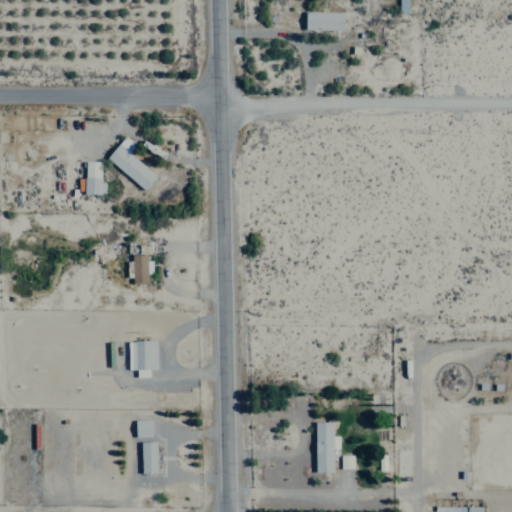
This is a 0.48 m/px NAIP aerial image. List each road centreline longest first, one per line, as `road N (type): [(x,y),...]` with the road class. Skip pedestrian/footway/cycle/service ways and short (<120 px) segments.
road 1 (tertiary): [(234,511),(221,0)]
road 2 (residential): [(511,102),(0,96)]
